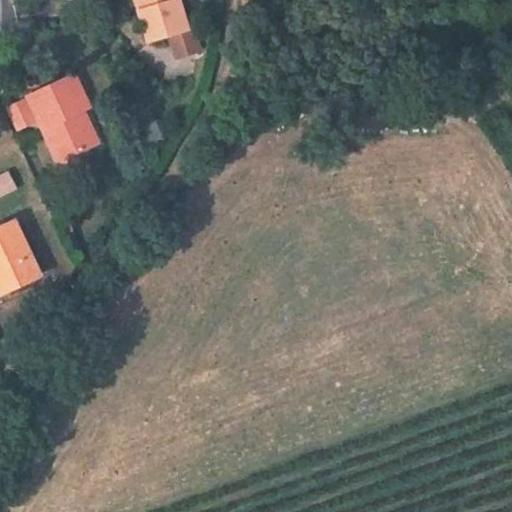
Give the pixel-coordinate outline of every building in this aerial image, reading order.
[(140,10),(150,42),(169,36),(189,30),(179,0),(142,0),(145,8),(140,10)] [(189,30),(169,36),(174,53),(199,46),(193,28),(189,30)] [(89,108),(73,74),(27,95),(58,162),(91,147),(76,114),(82,111),(89,108)] [(24,99),(6,108),(16,130),(34,121),(24,99)] [(98,143),(82,111),(76,114),(91,147),(98,143)] [(40,274),(14,220),(0,226),(0,278),(6,290),(40,274)]
